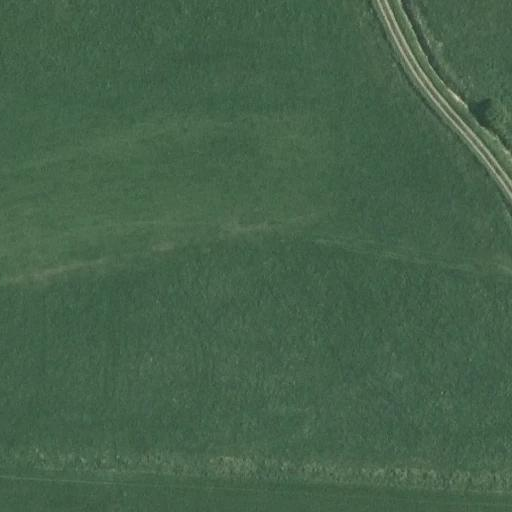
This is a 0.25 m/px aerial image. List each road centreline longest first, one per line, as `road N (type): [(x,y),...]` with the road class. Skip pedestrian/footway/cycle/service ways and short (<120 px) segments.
road 1 (track): [(0,477),(511,499)]
road 2 (track): [(511,190),(432,97),(387,0)]
